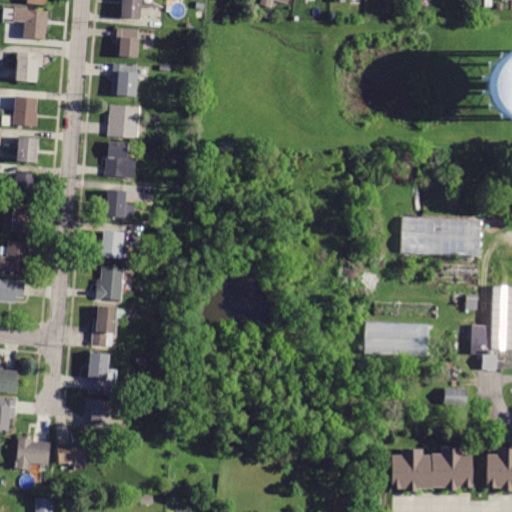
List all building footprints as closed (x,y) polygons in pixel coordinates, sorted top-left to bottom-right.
[(141,0),(140,19),(120,18),(121,6),(118,6),(118,0),(141,0)] [(204,10),(196,9),(197,2),(204,3),(204,10)] [(24,22),(13,22),(14,7),(27,8),(27,10),(48,11),(45,40),(23,38),(24,22)] [(117,28),(137,30),(137,39),(139,39),(137,57),(119,56),(120,46),(115,46),(117,28)] [(511,116),(511,51),(511,54),(497,54),(496,69),(495,69),(494,104),(502,104),(502,116),(511,116)] [(42,68),(37,67),(36,83),(15,81),(17,52),(43,54),(42,68)] [(113,63),(137,65),(137,73),(136,97),(111,95),(113,63)] [(182,101),(172,100),(173,93),(183,94),(182,101)] [(37,98),(36,113),(38,113),(37,127),(13,125),(15,97),(37,98)] [(137,139),(107,136),(110,105),(140,107),(137,139)] [(38,139),(36,163),(2,161),(3,150),(17,151),(18,137),(38,139)] [(105,169),(106,156),(108,157),(109,141),(128,143),(127,157),(136,158),(134,179),(104,177),(105,169)] [(34,174),(33,185),(37,186),(36,199),(8,197),(9,186),(15,187),(16,173),(34,174)] [(133,219),(101,216),(102,202),(106,202),(106,190),(125,192),(124,204),(134,205),(133,219)] [(372,202),(371,213),(364,212),(364,202),(372,202)] [(34,220),(33,234),(3,232),(4,217),(11,218),(12,206),(32,207),(31,219),(34,220)] [(402,214),(400,253),(410,254),(408,282),(480,287),(484,220),(402,214)] [(121,245),(120,259),(97,257),(98,243),(101,243),(103,231),(122,232),(121,245)] [(28,260),(30,260),(29,274),(0,272),(0,257),(6,257),(6,255),(0,255),(0,247),(7,247),(7,241),(29,243),(28,260)] [(96,280),(100,280),(101,266),(123,268),(121,301),(95,299),(96,280)] [(23,299),(16,298),(15,303),(0,302),(0,280),(25,282),(23,299)] [(475,329),(473,351),(511,353),(511,285),(495,284),(493,330),(475,329)] [(477,299),(477,311),(465,310),(466,299),(477,299)] [(375,304),(375,317),(440,319),(440,306),(375,304)] [(115,333),(112,333),(111,346),(91,345),(93,318),(96,318),(97,306),(117,308),(116,309),(127,310),(126,319),(115,319),(115,333)] [(365,322),(364,353),(431,355),(432,325),(365,322)] [(107,378),(106,378),(105,391),(90,390),(91,377),(88,377),(90,353),(109,354),(107,378)] [(18,372),(16,394),(0,392),(0,368),(3,369),(3,371),(18,372)] [(445,388),(466,389),(466,406),(444,405),(445,388)] [(14,419),(9,419),(8,431),(0,430),(0,397),(4,398),(4,399),(16,400),(14,419)] [(109,425),(108,425),(108,432),(84,430),(86,399),(111,401),(109,425)] [(492,406),(490,433),(470,432),(471,404),(492,406)] [(30,464),(30,470),(14,469),(15,461),(16,461),(18,438),(32,439),(31,442),(49,443),(48,465),(30,464)] [(83,442),(85,462),(59,464),(57,444),(83,442)] [(394,488),(477,487),(477,451),(394,453),(394,488)] [(511,453),(489,453),(489,487),(511,487),(511,453)] [(98,502),(83,502),(83,494),(99,494),(98,502)] [(35,511),(35,499),(53,499),(53,511),(35,511)]
